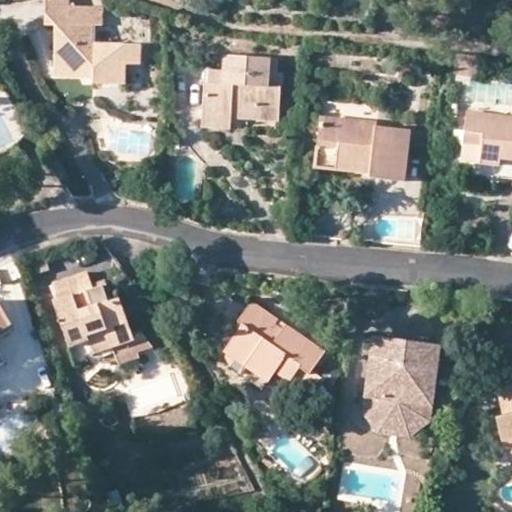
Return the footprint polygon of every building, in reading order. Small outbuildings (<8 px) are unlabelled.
[(69,26),(69,7),(69,1),(46,0),(45,26),(55,26),(69,26)] [(94,71),(94,79),(93,84),(125,85),(126,66),(139,66),(140,46),(94,44),(95,26),(102,27),(103,8),(69,7),(69,26),(55,26),(54,71),(94,71)] [(231,110),(278,112),(280,90),(283,90),(283,75),(275,75),(276,61),(225,57),(224,74),(206,74),(205,119),(231,120),(231,110)] [(94,71),(54,71),(54,79),(94,79),(94,71)] [(0,110),(0,117),(12,140),(28,132),(13,104),(0,110)] [(231,120),(278,122),(278,112),(231,110),(231,120)] [(511,120),(469,115),(465,143),(483,145),(481,165),(500,167),(499,182),(511,183),(511,120)] [(370,170),(370,176),(369,180),(403,183),(409,133),(375,130),(376,125),(321,118),(317,149),(338,151),(336,167),(370,170)] [(231,120),(205,119),(204,130),(230,132),(231,120)] [(481,165),(483,145),(465,143),(463,164),(481,165)] [(338,151),(317,149),(315,170),(370,176),(370,170),(336,167),(338,151)] [(59,298),(52,301),(74,360),(91,354),(87,341),(108,334),(112,348),(134,341),(136,350),(153,344),(141,330),(131,334),(119,300),(114,303),(109,304),(101,285),(92,288),(87,274),(54,285),(59,298)] [(101,285),(109,304),(114,303),(107,283),(101,285)] [(169,295),(188,301),(192,290),(172,284),(169,295)] [(275,373),(290,383),(300,367),(309,374),(312,371),(324,353),(250,303),(238,323),(243,327),(234,341),(255,356),(246,368),(267,383),(275,373)] [(0,355),(0,330),(11,324),(0,305),(0,366),(5,364),(0,355)] [(112,348),(108,334),(87,341),(91,354),(112,348)] [(390,421),(428,427),(429,425),(439,347),(373,338),(364,414),(376,429),(388,430),(390,421)] [(134,341),(112,348),(118,366),(139,359),(136,350),(134,341)] [(255,356),(234,341),(225,354),(246,368),(255,356)] [(511,342),(507,362),(511,364),(511,368),(510,377),(511,384),(505,386),(510,408),(511,407),(511,416),(504,419),(497,420),(504,446),(511,444),(511,342)] [(300,367),(290,383),(311,398),(324,379),(312,371),(309,374),(300,367)] [(511,416),(510,408),(505,386),(496,389),(504,419),(511,416)] [(388,430),(376,429),(381,435),(409,439),(428,427),(390,421),(388,430)]
